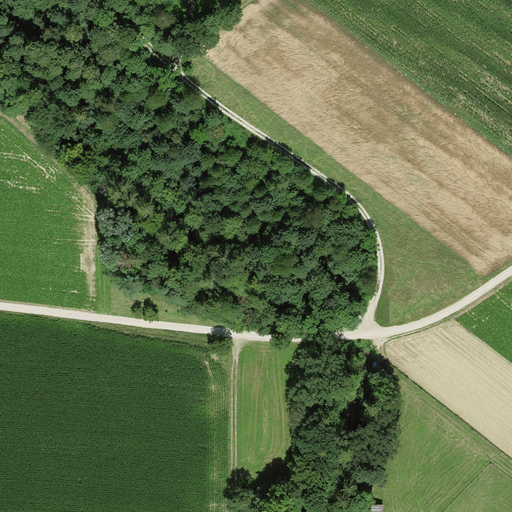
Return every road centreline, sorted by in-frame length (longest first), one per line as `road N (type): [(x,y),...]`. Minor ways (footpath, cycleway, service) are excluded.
road 1 (track): [(0,304),(290,339),(428,320),(511,270)]
road 2 (track): [(170,64),(365,214),(381,272),(363,334)]
road 3 (track): [(238,334),(231,362),(232,511)]
